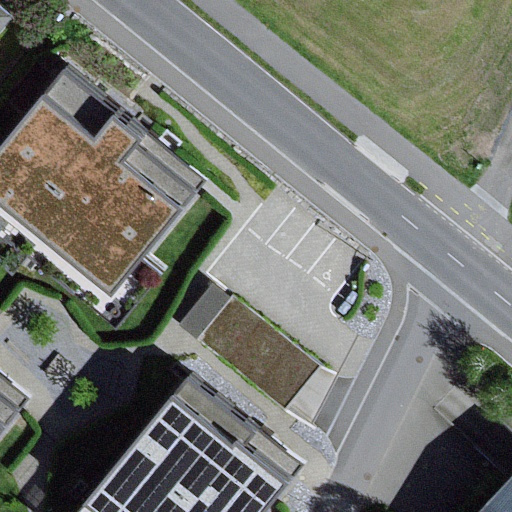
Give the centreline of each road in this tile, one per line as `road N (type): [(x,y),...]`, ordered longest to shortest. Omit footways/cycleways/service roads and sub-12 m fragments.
road 1 (residential): [(134,0),(459,263)]
road 2 (residential): [(334,511),(459,263)]
